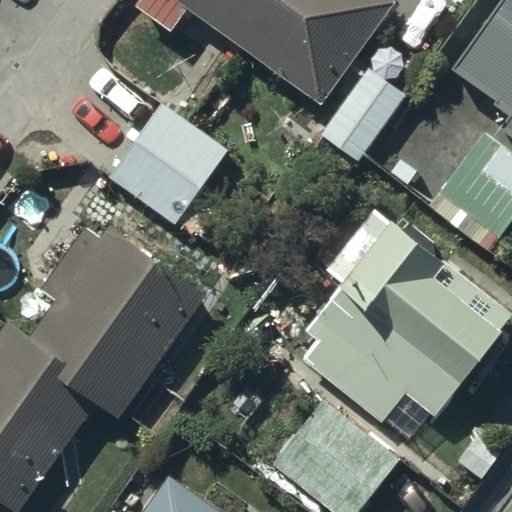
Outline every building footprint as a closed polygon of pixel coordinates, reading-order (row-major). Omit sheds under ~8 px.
[(388,0),(142,0),(172,21),(186,0),(191,0),(320,94),(388,0)] [(510,101),(500,114),(511,123),(511,0),(489,0),(451,54),(497,86),(494,90),(510,101)] [(366,58),(319,121),(362,152),(409,89),(366,58)] [(480,116),(428,81),(389,138),(441,174),(480,116)] [(229,143),(161,92),(106,166),(174,217),(229,143)] [(511,144),(484,123),(428,197),(491,244),(511,215),(511,144)] [(289,337),(383,410),(405,382),(437,408),(511,312),(511,302),(449,253),(456,244),(398,199),(289,337)] [(0,488),(21,503),(99,392),(119,407),(206,284),(106,213),(98,225),(87,218),(41,283),(54,292),(29,328),(5,312),(0,319),(0,488)] [(323,391),(272,457),(345,511),(353,511),(401,451),(323,391)] [(234,511),(170,466),(137,511),(234,511)]
